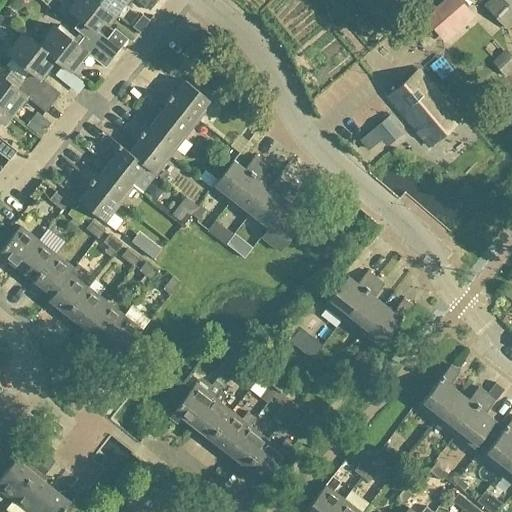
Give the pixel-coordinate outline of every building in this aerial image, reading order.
[(92,0),(74,0),(66,11),(80,22),(73,31),(78,34),(83,38),(111,61),(119,51),(106,41),(94,32),(103,21),(108,24),(114,17),(92,0)] [(92,0),(114,17),(127,0),(132,0),(149,13),(157,3),(152,0),(92,0)] [(455,0),(449,0),(426,21),(441,39),(469,15),(455,0)] [(507,29),(511,23),(511,13),(498,0),(492,0),(485,8),(507,29)] [(37,47),(55,61),(69,73),(84,54),(104,70),(111,61),(83,38),(76,46),(53,27),(37,47)] [(40,80),(55,61),(37,47),(22,35),(6,54),(30,73),(23,81),(52,104),(59,95),(40,80)] [(511,58),(505,51),(491,64),(505,79),(511,72),(511,58)] [(319,90),(332,111),(376,83),(363,62),(319,90)] [(387,99),(428,147),(459,121),(418,72),(387,99)] [(0,109),(11,117),(25,99),(44,114),(52,104),(23,81),(17,90),(0,76),(0,109)] [(157,90),(199,123),(213,105),(185,83),(176,94),(162,83),(157,90)] [(184,141),(199,123),(157,90),(151,97),(165,107),(156,119),(184,141)] [(0,154),(3,157),(10,148),(0,140),(0,122),(4,126),(11,117),(0,109),(0,154)] [(170,159),(184,141),(156,119),(147,130),(134,119),(128,126),(170,159)] [(155,178),(170,159),(128,126),(123,132),(136,143),(128,154),(148,170),(147,171),(155,178)] [(155,178),(147,171),(148,170),(128,154),(107,137),(101,144),(115,155),(106,166),(134,188),(142,195),(155,178)] [(211,189),(229,204),(261,163),(254,158),(244,171),(232,162),(211,189)] [(268,169),(261,163),(229,204),(247,218),(268,191),(258,182),(268,169)] [(78,174),(120,207),(134,188),(106,166),(97,178),(84,167),(78,174)] [(105,225),(120,207),(78,174),(73,181),(87,191),(78,203),(105,225)] [(247,218),(265,233),(279,215),(297,192),(290,186),(279,199),(268,191),(247,218)] [(61,212),(67,205),(54,195),(48,202),(61,212)] [(79,226),(85,219),(72,209),(66,216),(79,226)] [(297,230),(279,215),(265,233),(260,239),(279,253),(297,230)] [(85,231),(97,240),(103,233),(91,223),(85,231)] [(220,226),(214,236),(239,252),(245,242),(220,226)] [(15,269),(37,242),(19,228),(0,252),(0,265),(4,261),(15,269)] [(115,254),(121,247),(108,237),(102,244),(115,254)] [(37,242),(15,269),(26,278),(22,283),(29,289),(55,256),(37,242)] [(133,268),(139,261),(126,251),(120,259),(133,268)] [(55,256),(29,289),(36,294),(40,289),(50,297),(52,298),(70,275),(70,276),(74,271),(55,256)] [(151,282),(157,275),(144,265),(138,272),(151,282)] [(77,267),(74,271),(70,276),(70,275),(52,298),(50,297),(47,302),(59,311),(55,317),(62,322),(87,289),(94,281),(77,267)] [(322,308),(341,322),(374,280),(366,273),(356,285),(346,277),(322,308)] [(172,279),(161,291),(169,297),(179,284),(172,279)] [(341,322),(359,337),(383,306),(373,299),(383,287),(374,280),(341,322)] [(84,331),(106,304),(87,289),(62,322),(69,328),(73,322),(84,331)] [(383,306),(359,337),(377,351),(411,308),(402,301),(392,314),(383,306)] [(97,351),(123,318),(106,304),(84,331),(95,340),(90,345),(97,351)] [(316,360),(337,329),(312,312),(291,342),(316,360)] [(123,318),(97,351),(105,356),(109,350),(120,359),(142,332),(123,318)] [(180,420),(191,428),(220,392),(241,365),(233,359),(206,394),(195,385),(169,419),(176,425),(180,420)] [(435,424),(458,395),(448,388),(458,375),(449,368),(416,410),(435,424)] [(249,391),(258,378),(251,373),(241,386),(249,391)] [(495,385),(486,397),(494,404),(503,392),(495,385)] [(267,406),(277,393),(269,387),(259,400),(267,406)] [(435,424),(453,439),(486,397),(477,390),(467,403),(458,395),(435,424)] [(220,392),(191,428),(202,437),(199,442),(205,447),(231,414),(220,405),(226,397),(220,392)] [(486,397),(453,439),(471,452),(494,423),(485,416),(494,404),(486,397)] [(285,420),(294,407),(287,401),(277,414),(285,420)] [(231,414),(205,447),(212,453),(216,448),(227,456),(249,428),(255,420),(247,414),(241,421),(231,414)] [(303,434),(313,421),(305,415),(295,428),(303,434)] [(511,420),(481,460),(499,474),(511,457),(511,420)] [(249,428),(227,456),(237,464),(233,470),(241,475),(267,442),(249,428)] [(252,476),(263,484),(291,449),(284,443),(278,450),(267,442),(241,475),(248,481),(252,476)] [(0,480),(0,493),(11,503),(47,458),(40,452),(26,470),(15,461),(0,480)] [(511,457),(499,474),(511,484),(511,457)] [(5,511),(6,511),(33,511),(51,490),(40,481),(54,464),(47,458),(11,503),(5,511)] [(354,473),(361,479),(371,466),(364,461),(354,473)] [(378,472),(371,466),(361,479),(368,485),(378,472)] [(441,484),(447,476),(434,466),(428,474),(441,484)] [(332,478),(325,487),(305,511),(334,511),(343,501),(333,493),(340,485),(332,478)] [(63,511),(83,487),(76,481),(62,498),(51,490),(33,511),(63,511)] [(413,494),(405,488),(396,501),(403,507),(413,494)] [(452,503),(462,511),(465,511),(470,506),(458,496),(452,503)] [(356,511),(343,501),(334,511),(356,511)]
